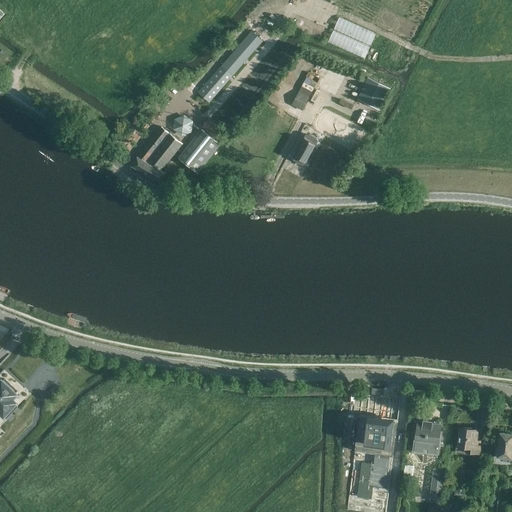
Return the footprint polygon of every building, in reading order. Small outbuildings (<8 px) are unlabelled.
[(366,58),(377,33),(339,17),(328,42),(366,58)] [(209,102),(263,41),(252,31),(198,93),(209,102)] [(368,78),(357,100),(380,111),(391,90),(368,78)] [(209,119),(202,127),(216,138),(223,130),(209,119)] [(161,171),(183,144),(161,127),(137,157),(132,166),(160,183),(165,173),(161,171)] [(202,127),(179,157),(200,171),(221,143),(202,127)] [(306,163),(318,141),(316,139),(313,138),(310,137),(306,135),(294,156),(293,158),(294,161),(303,165),(305,165),(306,163)] [(22,395),(17,391),(4,378),(1,382),(0,381),(0,418),(2,416),(6,419),(17,407),(14,403),(22,395)] [(374,483),(388,485),(392,456),(396,456),(400,428),(401,420),(397,419),(367,416),(366,418),(361,418),(357,452),(378,454),(374,483)] [(439,433),(440,425),(418,422),(416,438),(415,438),(414,452),(437,455),(439,445),(445,446),(447,433),(439,433)] [(461,428),(459,447),(458,453),(466,454),(466,452),(480,454),(482,441),(476,440),(477,427),(473,426),(472,429),(461,428)] [(496,446),(495,455),(494,463),(511,465),(511,433),(501,432),(499,446),(496,446)] [(444,470),(434,469),(430,498),(434,499),(440,500),(440,499),(441,499),(444,470)] [(455,488),(454,497),(464,498),(465,489),(455,488)] [(446,502),(443,509),(449,511),(452,504),(446,502)]
